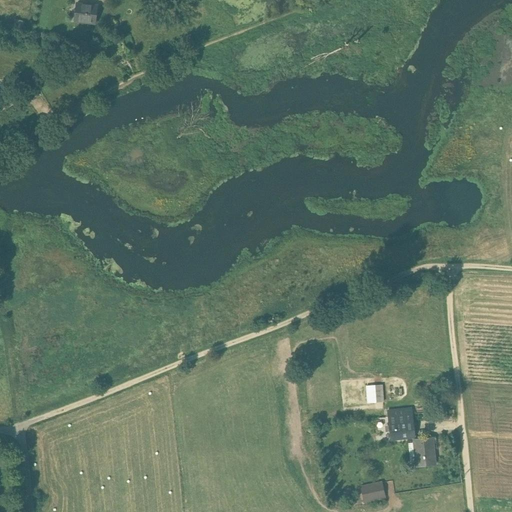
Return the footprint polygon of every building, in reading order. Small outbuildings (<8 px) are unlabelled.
[(97,6),(77,4),(75,21),(95,24),(97,6)] [(366,386),(367,403),(383,402),(382,384),(366,386)] [(412,413),(388,416),(389,425),(413,422),(412,413)] [(353,424),(354,433),(367,431),(367,422),(353,424)] [(413,422),(389,425),(391,439),(415,436),(413,422)] [(432,437),(414,439),(415,447),(410,447),(412,467),(435,465),(432,437)] [(360,486),(364,503),(386,499),(382,481),(360,486)]
